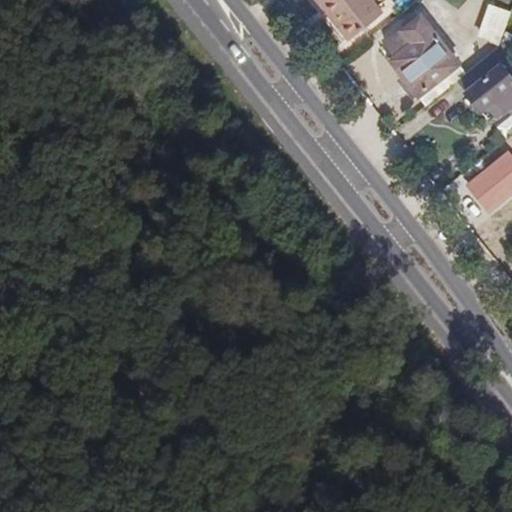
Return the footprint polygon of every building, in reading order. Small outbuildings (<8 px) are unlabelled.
[(384,14),(372,0),(321,0),(355,39),(384,14)] [(511,9),(491,3),(480,37),(502,44),(511,13),(511,9)] [(423,96),(462,66),(423,15),(406,30),(416,43),(395,61),(423,96)] [(501,44),(458,81),(466,91),(501,63),(510,56),(501,44)] [(511,76),(501,63),(466,91),(482,112),(496,101),(505,113),(510,108),(511,110),(511,76)]
